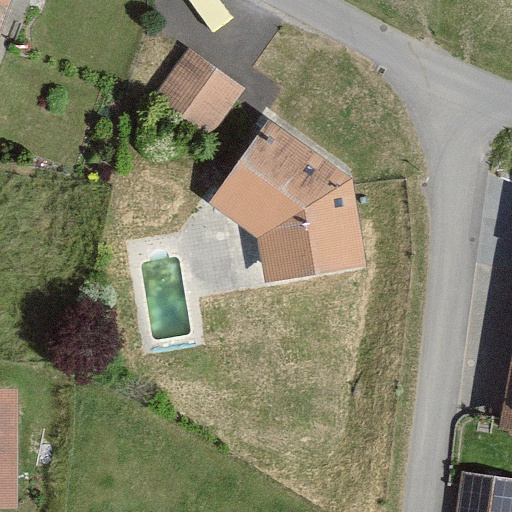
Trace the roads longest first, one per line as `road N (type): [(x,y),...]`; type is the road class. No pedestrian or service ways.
road 1 (residential): [(447,84),(447,280),(421,511)]
road 2 (residential): [(447,84),(300,0)]
